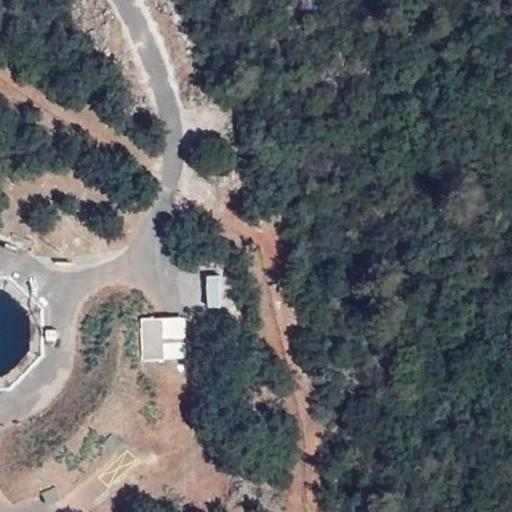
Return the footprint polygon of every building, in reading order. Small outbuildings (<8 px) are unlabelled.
[(228,306),(227,275),(215,275),(216,306),(228,306)] [(17,360),(39,360),(41,293),(0,292),(0,383),(16,384),(17,360)] [(195,357),(194,317),(151,318),(152,362),(174,362),(174,358),(195,357)] [(122,437),(113,447),(123,456),(132,446),(122,437)] [(63,488),(50,493),(56,506),(69,501),(63,488)]
